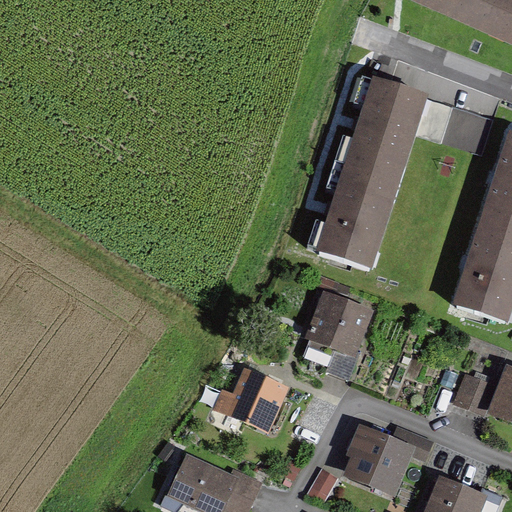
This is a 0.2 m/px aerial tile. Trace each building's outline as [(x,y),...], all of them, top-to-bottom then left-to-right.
[(496,0),(417,0),(481,31),(496,0)] [(511,0),(496,0),(481,31),(511,45),(511,0)] [(368,83),(340,169),(396,187),(424,101),(368,83)] [(511,138),(506,137),(479,222),(511,232),(511,138)] [(340,169),(312,256),(368,274),(396,187),(340,169)] [(511,232),(479,222),(451,307),(507,325),(511,308),(511,232)] [(374,321),(326,302),(301,366),(348,385),(374,321)] [(511,374),(502,370),(494,390),(482,421),(511,432),(511,374)] [(288,394),(243,374),(232,398),(222,394),(214,412),(269,437),(288,394)] [(494,390),(465,380),(454,412),(482,421),(494,390)] [(414,453),(356,427),(334,476),(392,502),(414,453)] [(237,481),(184,458),(167,498),(198,511),(250,511),(262,486),(239,476),(237,481)] [(480,511),(485,501),(437,481),(423,511),(480,511)]
